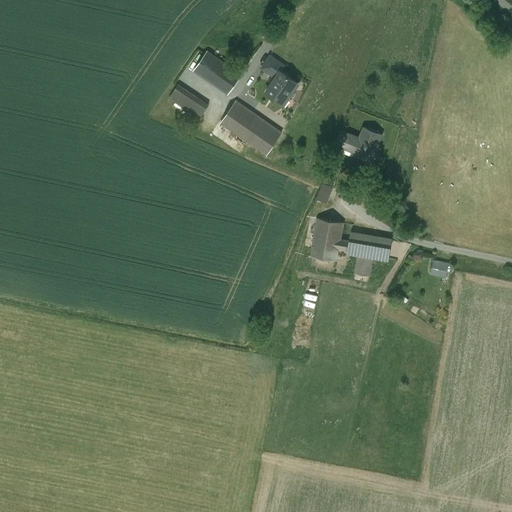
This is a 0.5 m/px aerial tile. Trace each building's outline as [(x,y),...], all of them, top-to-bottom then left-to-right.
[(241,76),(207,52),(194,70),(229,94),(241,76)] [(284,66),(270,57),(262,68),(276,78),(281,71),(284,66)] [(281,71),(276,78),(265,93),(283,105),(298,83),(281,71)] [(198,99),(176,87),(169,100),(191,113),(198,99)] [(198,99),(191,113),(197,116),(204,103),(198,99)] [(266,122),(235,101),(220,123),(250,144),(266,122)] [(266,122),(250,144),(266,155),(281,133),(266,122)] [(382,134),(366,127),(361,139),(348,133),(344,143),(356,148),(354,153),(371,160),(382,134)] [(341,130),(336,143),(343,146),(344,143),(348,133),(341,130)] [(326,203),(333,187),(322,182),(315,198),(326,203)] [(376,202),(359,187),(350,196),(367,212),(376,202)] [(343,223),(318,218),(313,241),(339,246),(340,239),(343,223)] [(364,227),(353,225),(350,241),(340,239),(339,246),(339,249),(359,253),(362,236),(364,227)] [(391,241),(362,236),(359,253),(388,258),(391,241)] [(339,246),(313,241),(309,264),(335,269),(339,249),(339,246)] [(401,243),(391,241),(388,258),(398,259),(401,243)] [(446,278),(449,262),(434,259),(430,274),(446,278)]
